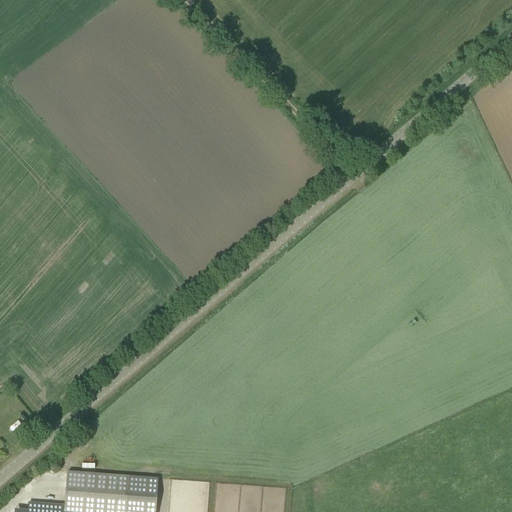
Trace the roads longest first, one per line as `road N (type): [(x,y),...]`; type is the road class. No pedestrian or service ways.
road 1 (tertiary): [(0,477),(511,38)]
road 2 (track): [(186,0),(352,175)]
